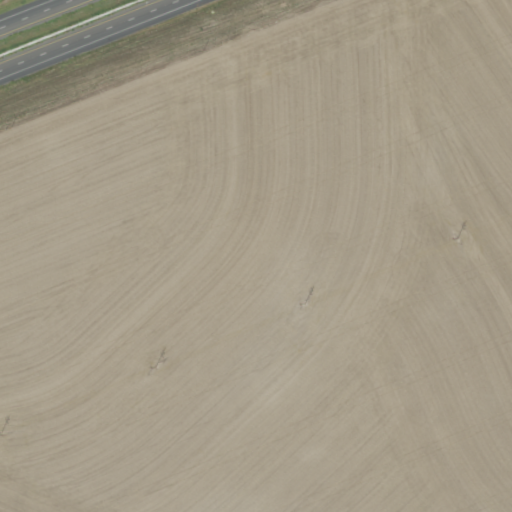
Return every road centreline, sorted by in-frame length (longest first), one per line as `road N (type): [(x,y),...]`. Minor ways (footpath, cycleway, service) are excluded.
road 1 (residential): [(0,250),(261,153)]
road 2 (residential): [(511,59),(261,153)]
road 3 (trunk): [(0,73),(184,0)]
